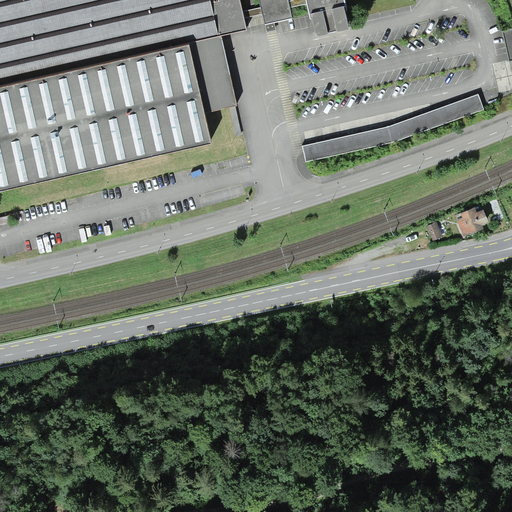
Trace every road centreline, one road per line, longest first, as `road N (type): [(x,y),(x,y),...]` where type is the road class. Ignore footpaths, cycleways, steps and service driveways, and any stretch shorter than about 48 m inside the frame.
road 1 (unclassified): [(511,124),(380,176),(0,280)]
road 2 (primary): [(499,251),(0,354)]
road 3 (track): [(182,511),(293,499),(374,470),(511,447)]
